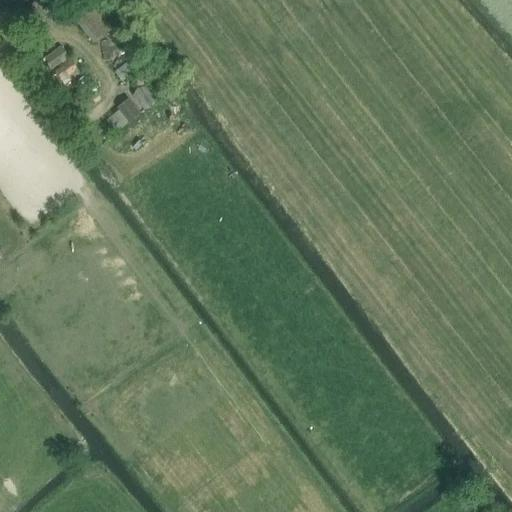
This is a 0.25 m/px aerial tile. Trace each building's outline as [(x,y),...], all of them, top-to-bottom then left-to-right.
[(3,0),(11,10),(26,0),(3,0)] [(113,28),(90,0),(67,0),(62,5),(93,43),(113,28)] [(69,59),(54,72),(62,81),(68,75),(70,78),(78,70),(69,59)] [(156,101),(144,85),(131,95),(144,111),(156,101)] [(129,98),(116,108),(128,123),(141,114),(129,98)]
